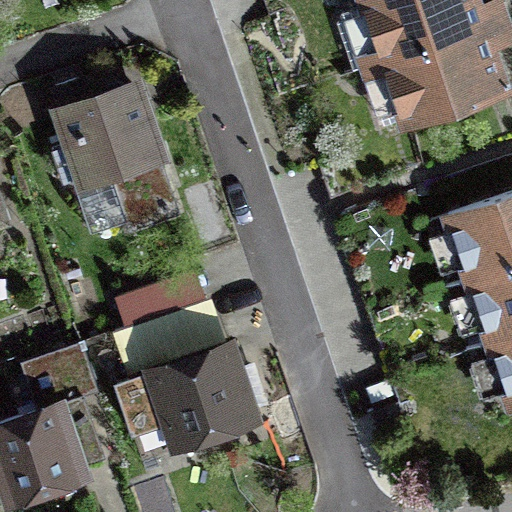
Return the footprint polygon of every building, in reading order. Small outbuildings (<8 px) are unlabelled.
[(507,89),(489,35),(481,11),(476,0),(360,0),(331,10),(352,69),(383,58),(406,124),(507,89)] [(130,225),(178,210),(138,84),(88,100),(81,77),(56,84),(72,138),(51,145),(62,179),(111,164),(130,225)] [(0,216),(14,213),(0,170),(0,216)] [(511,187),(441,212),(507,408),(511,406),(511,187)] [(206,295),(196,263),(114,290),(125,322),(112,326),(127,373),(114,377),(131,430),(152,423),(159,444),(170,440),(171,445),(265,415),(255,386),(265,383),(256,357),(246,360),(236,327),(224,331),(212,293),(206,295)] [(0,489),(4,501),(96,471),(91,456),(105,451),(84,390),(99,385),(83,335),(21,356),(35,396),(0,407),(0,489)]
